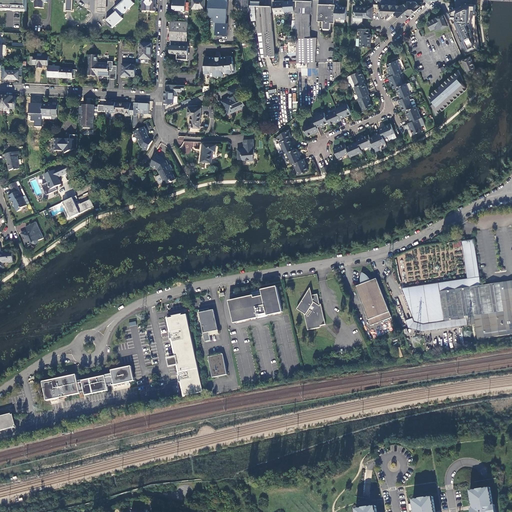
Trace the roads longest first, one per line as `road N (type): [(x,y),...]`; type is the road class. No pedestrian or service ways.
road 1 (unclassified): [(511,197),(373,255),(211,282),(115,320)]
road 2 (residential): [(431,0),(376,53),(387,111),(318,150)]
road 3 (residential): [(158,96),(0,88)]
